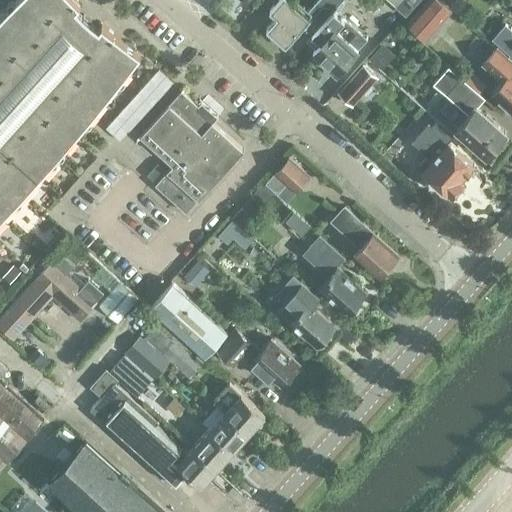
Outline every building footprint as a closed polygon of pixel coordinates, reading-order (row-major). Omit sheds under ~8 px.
[(27,190),(50,164),(46,159),(58,146),(62,149),(84,123),(80,120),(92,106),(97,109),(118,82),(123,81),(127,78),(129,73),(129,68),(140,54),(136,50),(135,46),(133,43),(129,41),(124,41),(101,23),(97,29),(81,16),(75,10),(80,4),(75,0),(15,0),(14,1),(18,4),(11,11),(5,18),(1,14),(0,14),(0,217),(14,202),(10,198),(17,192),(22,185),(27,190)] [(294,0),(293,2),(290,0),(277,0),(269,10),(277,16),(266,28),(286,45),(306,23),(313,29),(333,7),(325,0),(324,0),(310,17),(308,16),(311,13),(296,0),(294,0)] [(402,0),(397,7),(405,15),(418,0),(402,0)] [(440,0),(432,0),(410,26),(422,37),(449,7),(440,0)] [(333,7),(313,29),(324,39),(313,51),(337,73),(359,49),(349,40),(357,31),(345,21),(349,15),(340,8),(336,12),(334,11),(335,9),(333,7)] [(511,29),(505,22),(492,37),(510,53),(508,55),(511,58),(511,29)] [(383,38),(371,54),(384,65),(397,49),(383,38)] [(511,67),(511,58),(508,55),(497,45),(483,61),(502,79),(490,92),(511,111),(511,75),(508,72),(511,67)] [(339,91),(358,108),(383,81),(363,64),(339,91)] [(161,65),(107,123),(122,136),(176,79),(161,65)] [(448,65),(433,82),(446,94),(469,114),(457,128),(487,154),(494,145),(498,148),(508,137),(504,134),(506,132),(493,120),(492,119),(492,120),(487,115),(487,114),(486,114),(477,106),(485,97),(461,76),(448,65)] [(199,106),(181,90),(141,135),(173,164),(155,184),(186,212),(198,198),(199,199),(244,149),(197,108),(199,106)] [(460,178),(472,165),(447,142),(444,145),(440,141),(442,138),(428,126),(420,136),(433,148),(435,146),(440,150),(422,169),(450,194),(452,192),(455,194),(463,186),(460,183),(462,180),(460,178)] [(296,190),(310,175),(289,156),(266,182),(277,192),(287,181),(296,190)] [(360,245),(354,251),(379,273),(397,253),(343,205),(331,219),(360,245)] [(319,235),(303,253),(315,263),(328,275),(318,286),(346,310),(364,290),(337,265),(336,266),(344,257),(319,235)] [(0,326),(14,339),(53,296),(79,319),(96,300),(103,292),(88,278),(80,287),(64,273),(82,253),(69,241),(55,256),(51,253),(45,260),(48,263),(0,315),(0,326)] [(178,270),(193,285),(212,266),(197,251),(178,270)] [(277,309),(289,320),(315,344),(333,324),(311,305),(318,297),(293,274),(287,279),(276,292),(285,300),(277,309)] [(98,304),(117,321),(138,298),(119,281),(98,304)] [(172,283),(151,307),(205,355),(214,345),(227,330),(195,301),(173,281),(172,283)] [(188,377),(203,361),(177,337),(179,333),(161,317),(143,337),(188,377)] [(235,328),(230,333),(227,330),(214,345),(235,364),(245,352),(248,355),(245,359),(262,374),(265,370),(280,383),(298,363),(270,338),(259,350),(235,328)] [(0,463),(44,415),(40,412),(48,403),(38,394),(30,403),(1,376),(7,368),(0,361),(0,463)] [(192,445),(186,452),(155,424),(158,421),(115,382),(118,379),(106,368),(90,385),(100,395),(89,408),(176,486),(187,473),(200,485),(216,467),(192,445)] [(264,413),(240,392),(230,382),(221,391),(213,400),(224,410),(248,431),(264,413)] [(224,410),(208,428),(232,449),(248,431),(224,410)] [(208,428),(192,445),(216,467),(232,449),(208,428)] [(86,511),(163,511),(85,440),(50,479),(86,511)] [(20,511),(44,511),(48,507),(30,494),(19,511),(20,511)]
